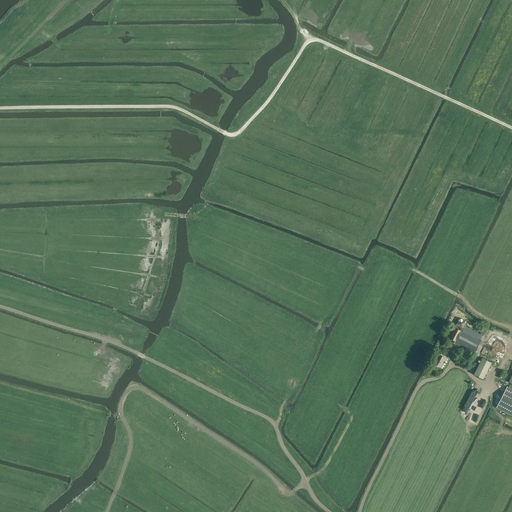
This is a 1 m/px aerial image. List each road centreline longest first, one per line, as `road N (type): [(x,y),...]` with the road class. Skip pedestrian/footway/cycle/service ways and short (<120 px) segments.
road 1 (track): [(0,108),(174,106),(238,133),(310,36)]
road 2 (track): [(511,433),(500,427),(483,384),(451,364),(419,385),(359,511)]
road 3 (track): [(310,36),(511,127)]
road 4 (track): [(355,266),(371,268),(386,256),(511,329)]
road 5 (track): [(355,266),(275,426)]
